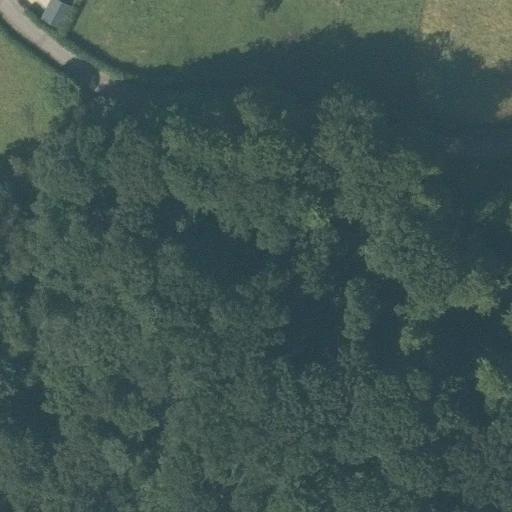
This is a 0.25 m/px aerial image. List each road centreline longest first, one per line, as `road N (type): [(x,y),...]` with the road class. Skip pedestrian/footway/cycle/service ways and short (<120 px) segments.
road 1 (unclassified): [(0,4),(71,65),(124,90),(240,98),(435,148),(511,150)]
road 2 (track): [(124,90),(302,238),(399,249),(511,308)]
